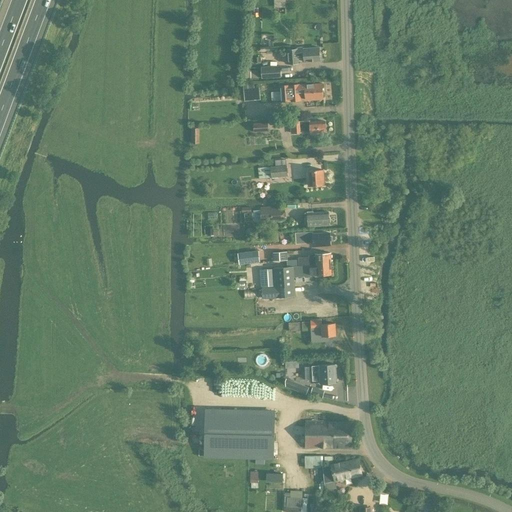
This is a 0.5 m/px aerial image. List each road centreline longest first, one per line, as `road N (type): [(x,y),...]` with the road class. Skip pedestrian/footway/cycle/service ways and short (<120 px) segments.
road 1 (unclassified): [(511,511),(399,478),(379,463),(369,441),(346,0)]
road 2 (motorway): [(0,114),(42,0)]
